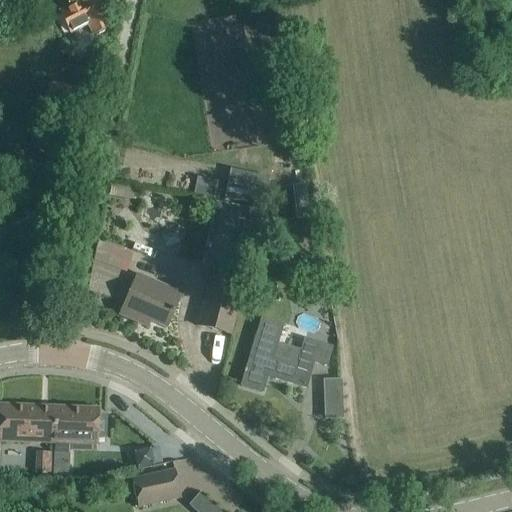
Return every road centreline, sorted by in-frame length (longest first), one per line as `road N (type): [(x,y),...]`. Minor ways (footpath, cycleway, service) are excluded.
road 1 (residential): [(0,357),(60,354),(110,364),(149,383),(301,500),(332,511)]
road 2 (track): [(132,0),(57,331)]
